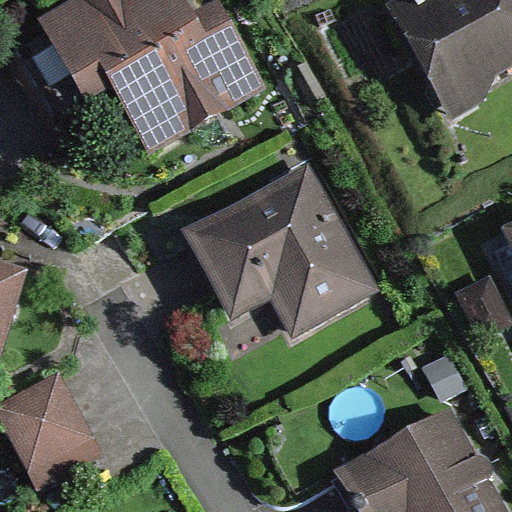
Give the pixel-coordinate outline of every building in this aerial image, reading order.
[(201,0),(104,0),(62,29),(118,110),(137,92),(226,32),(201,0)] [(511,0),(414,0),(411,3),(402,8),(479,129),(511,107),(511,0)] [(226,32),(137,92),(184,161),(272,102),(226,32)] [(303,174),(193,246),(249,330),(280,309),(305,347),(383,295),(335,223),(303,174)] [(47,278),(0,265),(0,363),(23,369),(47,278)] [(64,395),(8,428),(51,502),(108,468),(64,395)] [(511,511),(511,509),(457,415),(348,478),(368,511),(511,511)]
